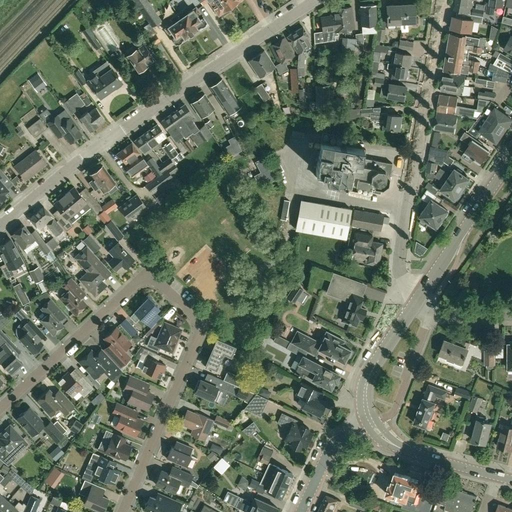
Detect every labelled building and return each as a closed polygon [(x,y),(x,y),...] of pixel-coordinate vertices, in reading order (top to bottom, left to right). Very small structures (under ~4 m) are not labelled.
[(148,0),(138,7),(150,23),(152,27),(161,20),(148,0)] [(209,1),(218,14),(225,9),(228,9),(229,7),(231,6),(226,0),(199,0),(203,5),(209,1)] [(471,13),(473,0),(455,0),(454,10),(471,13)] [(503,6),(503,0),(488,0),(488,4),(487,12),(494,13),(495,5),(503,6)] [(361,25),(377,24),(375,4),(360,5),(361,25)] [(416,19),(415,19),(414,4),(400,5),(401,23),(407,22),(407,25),(416,24),(416,19)] [(401,23),(400,5),(386,5),(387,15),(385,15),(386,24),(395,23),(396,29),(401,28),(401,23)] [(344,30),(355,28),(351,6),(340,8),(344,30)] [(177,13),(191,33),(201,27),(203,27),(205,25),(206,23),(207,22),(203,17),(199,19),(197,15),(200,13),(196,7),(187,13),(184,9),(177,13)] [(338,31),(344,30),(340,8),(330,9),(331,15),(321,17),(323,28),(324,28),(324,30),(323,30),(324,38),(334,37),(334,36),(338,35),(338,31)] [(191,33),(177,13),(171,18),(174,22),(165,28),(169,34),(173,32),(175,36),(171,38),(175,44),(177,43),(179,43),(181,42),(182,40),(191,33)] [(453,16),(451,30),(471,33),(473,21),(481,23),(483,16),(477,15),(472,14),(471,14),(470,20),(453,16)] [(511,18),(504,16),(502,22),(511,25),(511,18)] [(152,27),(150,23),(143,28),(150,37),(156,33),(152,27)] [(298,54),(311,46),(306,37),(308,36),(302,27),(287,36),(298,54)] [(383,40),(385,30),(378,29),(376,39),(383,40)] [(356,42),(354,59),(361,60),(364,38),(363,33),(355,34),(356,42)] [(450,33),(449,41),(478,46),(479,38),(466,36),(466,35),(450,33)] [(95,38),(91,42),(97,50),(101,46),(95,38)] [(285,60),(294,55),(284,38),(270,46),(279,63),(276,65),(279,73),(287,69),(284,63),(286,62),(285,60)] [(349,38),(347,54),(354,54),(356,39),(349,38)] [(411,50),(412,42),(399,40),(398,48),(411,50)] [(480,52),(481,47),(478,46),(449,41),(447,51),(463,54),(463,53),(468,54),(468,50),(480,52)] [(389,47),(379,45),(375,44),(373,51),(387,53),(389,47)] [(148,66),(154,62),(143,46),(135,51),(133,47),(125,52),(138,71),(147,65),(148,66)] [(259,77),(275,66),(264,50),(248,60),(259,77)] [(458,63),(478,67),(479,61),(467,59),(467,56),(463,55),(463,54),(447,51),(447,52),(445,61),(458,63)] [(409,67),(411,55),(395,52),(395,55),(393,55),(391,63),(394,63),(393,64),(396,64),(407,66),(407,67),(409,67)] [(497,57),(511,66),(511,59),(500,52),(497,57)] [(511,66),(497,57),(493,64),(511,72),(511,66)] [(477,72),(478,67),(458,63),(445,61),(444,70),(460,73),(461,68),(465,69),(465,70),(477,72)] [(406,70),(407,67),(407,66),(396,64),(393,64),(388,63),(387,68),(393,69),(392,76),(408,78),(409,71),(406,70)] [(511,72),(493,64),(492,65),(498,68),(497,72),(508,77),(510,77),(511,72)] [(297,68),(290,69),(293,93),(298,93),(298,84),(299,84),(298,75),(297,68)] [(82,86),(87,82),(79,69),(73,73),(82,86)] [(100,98),(121,82),(112,69),(100,77),(97,74),(88,80),(100,98)] [(444,72),(442,81),(464,85),(465,76),(444,72)] [(508,77),(497,72),(496,74),(494,74),(493,79),(506,82),(508,77)] [(34,88),(38,85),(40,86),(44,83),(38,75),(29,82),(34,88)] [(383,86),(384,79),(375,77),(374,85),(383,86)] [(476,77),(475,83),(485,84),(485,87),(494,89),(495,80),(476,77)] [(231,108),(239,103),(222,78),(210,86),(221,102),(225,99),(231,108)] [(281,108),(276,81),(270,82),(276,110),(281,108)] [(465,95),(466,92),(463,91),(464,85),(442,81),(441,91),(465,95)] [(404,99),(406,86),(389,83),(386,96),(404,99)] [(255,88),(264,101),(270,97),(261,84),(255,88)] [(328,86),(316,87),(316,109),(328,108),(328,86)] [(376,98),(378,92),(371,89),(369,96),(376,98)] [(86,96),(84,93),(79,96),(82,100),(85,105),(86,106),(91,103),(87,96),(86,96)] [(191,100),(191,103),(200,117),(214,107),(205,94),(197,98),(195,97),(191,100)] [(458,97),(440,94),(437,110),(455,113),(455,114),(473,118),(475,109),(456,105),(458,97)] [(475,109),(473,118),(477,118),(479,116),(480,116),(482,114),(487,106),(491,101),(479,98),(477,109),(475,109)] [(77,109),(69,99),(64,103),(71,113),(77,109)] [(487,106),(482,114),(504,130),(511,118),(496,108),(499,105),(492,100),(491,101),(487,106)] [(195,118),(185,104),(176,110),(183,119),(201,143),(202,143),(212,135),(205,124),(199,129),(193,120),(195,118)] [(399,129),(401,115),(385,112),(373,113),(372,107),(363,108),(360,108),(356,108),(343,109),(344,117),(361,116),(361,115),(370,115),(370,117),(372,117),(373,119),(383,121),(382,127),(393,129),(392,130),(397,131),(398,129),(399,129)] [(90,131),(104,120),(95,108),(88,113),(87,112),(80,117),(90,131)] [(183,119),(176,110),(169,115),(185,136),(188,134),(194,142),(197,140),(200,144),(201,143),(183,119)] [(455,132),(458,115),(437,111),(434,129),(455,132)] [(482,114),(480,116),(479,116),(477,118),(468,131),(477,137),(481,130),(496,141),(504,130),(482,114)] [(47,122),(58,137),(63,133),(70,143),(81,134),(78,129),(79,129),(70,117),(63,123),(57,115),(47,122)] [(185,136),(169,115),(161,121),(176,140),(183,135),(184,137),(185,136)] [(27,128),(34,137),(47,128),(40,118),(27,128)] [(213,125),(209,120),(204,123),(208,128),(213,125)] [(160,143),(167,138),(157,124),(150,129),(160,143)] [(142,135),(153,149),(160,143),(150,129),(142,135)] [(489,150),(480,144),(482,143),(465,131),(460,138),(469,144),(461,156),(470,162),(473,158),(480,163),(489,150)] [(153,149),(142,135),(134,140),(145,154),(153,149)] [(235,153),(240,150),(233,137),(228,140),(231,144),(235,153)] [(182,142),(189,151),(193,148),(186,139),(182,142)] [(389,184),(392,163),(364,157),(365,149),(321,140),(315,169),(319,169),(317,177),(372,188),(371,192),(380,194),(381,189),(389,184)] [(127,166),(141,156),(132,142),(116,154),(121,161),(123,160),(127,166)] [(162,147),(170,157),(171,159),(176,155),(178,154),(170,142),(162,147)] [(445,149),(431,146),(430,154),(443,156),(445,149)] [(25,180),(46,163),(35,150),(15,166),(25,180)] [(176,155),(171,159),(174,164),(184,157),(181,152),(178,154),(176,155)] [(447,157),(443,156),(430,154),(428,161),(436,162),(442,163),(447,157)] [(157,176),(166,169),(162,163),(159,166),(152,157),(146,161),(157,176)] [(162,163),(166,169),(167,169),(174,164),(171,159),(170,157),(162,163)] [(434,172),(436,162),(428,161),(426,171),(434,172)] [(156,175),(149,165),(148,166),(147,164),(139,170),(147,182),(156,175)] [(167,169),(171,174),(178,169),(174,164),(167,169)] [(96,170),(90,174),(94,179),(90,182),(95,189),(99,186),(103,191),(115,183),(103,166),(101,166),(99,167),(97,168),(96,170)] [(8,190),(7,188),(13,183),(0,168),(0,200),(6,195),(4,193),(8,190)] [(440,168),(438,172),(462,189),(465,183),(467,184),(469,180),(468,179),(469,178),(460,172),(462,171),(458,168),(457,170),(455,168),(449,177),(447,175),(448,173),(440,168)] [(166,169),(157,176),(146,184),(152,193),(173,177),(167,169),(166,169)] [(265,185),(273,181),(267,169),(260,173),(254,176),(257,183),(265,185)] [(459,193),(462,189),(438,172),(435,176),(443,181),(444,179),(447,180),(441,189),(443,190),(442,192),(446,194),(447,193),(455,199),(456,197),(457,198),(460,194),(459,193)] [(88,191),(82,197),(74,186),(64,195),(77,210),(87,202),(97,214),(103,209),(88,191)] [(448,210),(439,204),(443,199),(428,189),(422,198),(430,203),(421,216),(430,222),(429,223),(434,227),(435,225),(437,226),(438,224),(440,222),(441,220),(448,210)] [(67,219),(77,210),(64,195),(63,195),(61,193),(53,200),(55,203),(54,203),(64,215),(58,220),(66,231),(72,225),(67,219)] [(129,221),(147,207),(136,194),(119,207),(129,221)] [(105,212),(111,208),(109,206),(111,204),(107,197),(98,203),(103,209),(105,212)] [(346,238),(351,209),(301,199),(296,229),(346,238)] [(56,236),(63,230),(43,206),(29,218),(39,230),(46,224),(56,236)] [(381,231),(383,215),(354,209),(351,225),(381,231)] [(99,215),(106,223),(111,219),(104,211),(99,215)] [(117,240),(124,235),(112,220),(105,224),(117,240)] [(35,229),(30,233),(24,226),(12,234),(17,240),(14,241),(17,246),(19,244),(23,248),(27,252),(37,244),(44,254),(50,250),(35,229)] [(84,230),(87,235),(92,231),(88,226),(84,230)] [(378,265),(382,244),(371,242),(372,236),(356,233),(351,260),(378,265)] [(92,239),(89,236),(84,240),(87,244),(92,239)] [(53,237),(46,242),(51,249),(58,244),(53,237)] [(12,242),(10,239),(0,244),(0,247),(2,252),(1,253),(5,260),(6,260),(7,262),(1,266),(7,278),(18,272),(14,266),(23,262),(14,246),(12,242)] [(124,268),(134,259),(118,242),(108,251),(113,257),(108,262),(116,271),(122,266),(124,268)] [(103,280),(111,272),(87,246),(74,257),(88,272),(79,279),(95,296),(107,284),(103,280)] [(44,278),(39,266),(29,271),(35,282),(44,278)] [(335,296),(349,301),(342,320),(356,325),(358,318),(362,319),(365,309),(359,306),(362,297),(351,293),(355,281),(334,273),(331,280),(339,283),(335,296)] [(85,305),(86,304),(80,298),(85,293),(71,277),(60,284),(67,291),(60,298),(75,314),(80,309),(82,310),(85,307),(85,305)] [(44,281),(40,283),(45,292),(49,290),(44,281)] [(303,290),(295,285),(287,297),(294,302),(303,290)] [(306,294),(301,300),(306,304),(311,299),(306,294)] [(144,301),(129,317),(135,322),(140,317),(146,322),(151,326),(159,317),(154,313),(159,308),(153,303),(155,302),(147,295),(143,300),(144,301)] [(53,334),(63,325),(59,321),(65,316),(49,299),(41,307),(47,314),(40,320),(53,334)] [(38,327),(30,318),(21,308),(15,314),(23,322),(19,325),(17,329),(16,333),(18,336),(19,337),(18,338),(32,353),(43,343),(33,333),(38,327)] [(120,324),(131,336),(137,331),(126,318),(120,324)] [(158,351),(160,347),(171,351),(181,329),(164,322),(157,338),(151,336),(147,346),(158,351)] [(130,343),(116,327),(104,338),(110,344),(104,349),(120,366),(129,357),(122,350),(130,343)] [(0,361),(11,373),(22,362),(9,348),(13,344),(0,329),(0,361)] [(290,342),(300,347),(311,352),(311,351),(314,345),(318,347),(317,349),(318,349),(343,362),(344,362),(344,361),(346,357),(348,357),(351,351),(349,351),(349,350),(350,350),(350,349),(349,349),(341,345),(343,341),(343,340),(326,332),(326,331),(325,331),(325,332),(321,340),(321,339),(321,340),(321,341),(320,343),(296,330),(290,342)] [(235,349),(236,346),(219,339),(216,347),(214,346),(205,367),(206,367),(207,366),(216,370),(223,353),(231,357),(232,354),(233,355),(235,349)] [(467,348),(469,343),(462,340),(460,346),(445,340),(440,353),(456,359),(454,363),(462,366),(468,349),(467,348)] [(297,353),(300,347),(290,342),(290,341),(287,348),(297,353)] [(495,366),(495,341),(485,341),(485,366),(495,366)] [(156,353),(144,348),(139,359),(145,361),(141,369),(160,377),(165,365),(153,360),(156,353)] [(91,350),(79,361),(94,378),(102,370),(111,379),(120,370),(101,349),(95,355),(91,350)] [(335,381),(338,375),(302,356),(293,373),(301,376),(303,373),(330,387),(333,380),(335,381)] [(68,371),(58,380),(72,395),(78,390),(83,396),(92,388),(82,376),(77,381),(68,371)] [(240,387),(245,389),(249,380),(243,378),(242,380),(229,375),(226,381),(231,383),(240,387)] [(223,380),(215,376),(211,384),(205,382),(200,380),(195,392),(212,399),(218,402),(221,395),(225,397),(231,383),(226,381),(223,380)] [(149,385),(142,382),(129,377),(124,389),(132,392),(128,400),(147,408),(153,394),(146,391),(149,385)] [(295,396),(304,400),(301,406),(319,415),(325,402),(319,399),(322,393),(311,388),(301,383),(295,396)] [(444,398),(447,391),(428,383),(424,397),(423,397),(414,422),(426,427),(429,418),(431,419),(434,412),(432,411),(435,402),(434,401),(436,395),(444,398)] [(245,389),(240,387),(236,395),(245,399),(249,391),(245,389)] [(473,392),(457,387),(455,394),(471,399),(473,392)] [(270,395),(268,391),(262,388),(259,394),(268,399),(270,395)] [(48,390),(37,400),(51,414),(59,407),(65,414),(73,406),(58,390),(53,395),(48,390)] [(477,411),(482,398),(474,395),(469,408),(477,411)] [(131,408),(117,402),(112,413),(120,416),(115,426),(135,435),(142,420),(128,414),(131,408)] [(29,407),(17,419),(32,435),(44,424),(29,407)] [(199,415),(187,410),(181,424),(193,429),(190,434),(204,440),(213,420),(199,414),(199,415)] [(214,421),(229,428),(232,422),(217,415),(214,421)] [(486,443),(491,423),(482,421),(483,417),(477,415),(474,426),(476,426),(472,440),(486,443)] [(288,416),(282,427),(287,432),(283,440),(291,443),(290,446),(298,450),(300,445),(304,447),(305,445),(307,446),(309,441),(308,440),(311,433),(307,431),(308,429),(293,421),(294,419),(288,416)] [(69,427),(76,432),(81,424),(75,419),(69,427)] [(56,441),(64,435),(50,421),(43,427),(56,441)] [(253,421),(242,430),(248,436),(256,430),(258,432),(260,431),(253,421)] [(500,424),(498,434),(500,434),(497,446),(511,450),(511,446),(511,423),(511,427),(500,424)] [(22,439),(10,425),(0,434),(0,458),(8,465),(17,457),(10,450),(22,439)] [(113,439),(111,438),(108,443),(102,441),(98,449),(119,458),(120,456),(125,458),(130,446),(122,443),(124,437),(115,433),(113,439)] [(171,446),(166,458),(186,467),(194,448),(176,441),(173,447),(171,446)] [(260,453),(263,454),(260,461),(267,464),(273,451),(263,446),(260,453)] [(114,483),(120,471),(114,469),(117,463),(93,453),(89,463),(96,466),(93,474),(100,477),(98,480),(106,483),(107,480),(114,483)] [(224,455),(223,458),(229,465),(232,459),(224,455)] [(56,487),(68,474),(59,466),(47,480),(56,487)] [(161,470),(155,484),(174,492),(179,482),(187,486),(192,475),(172,466),(169,474),(161,470)] [(277,482),(286,487),(292,473),(277,466),(272,477),(278,480),(277,482)] [(0,510),(8,501),(2,495),(6,490),(3,488),(4,486),(16,473),(11,468),(4,477),(0,481),(0,510)] [(386,493),(393,495),(393,496),(400,498),(400,497),(406,500),(404,505),(425,511),(426,511),(435,488),(419,483),(419,480),(411,477),(404,474),(404,475),(395,472),(391,484),(389,484),(386,493)] [(282,496),(286,487),(277,482),(278,480),(272,477),(266,489),(282,496)] [(266,485),(252,478),(248,486),(255,489),(255,490),(262,494),(266,485)] [(96,484),(84,479),(79,493),(87,496),(84,503),(102,511),(108,498),(92,491),(96,484)] [(471,511),(477,497),(473,495),(452,488),(454,484),(445,481),(438,503),(445,505),(444,509),(452,511),(471,511)] [(240,496),(228,490),(223,500),(235,506),(247,511),(274,511),(277,507),(255,497),(251,504),(246,502),(248,500),(240,496)] [(33,511),(40,499),(31,495),(26,505),(23,511),(33,511)] [(335,511),(341,501),(328,496),(326,495),(318,511),(335,511)] [(150,496),(144,509),(149,511),(169,511),(170,510),(174,511),(177,511),(181,503),(169,498),(167,503),(150,496)] [(365,510),(368,502),(352,497),(350,505),(365,510)] [(23,511),(26,505),(23,503),(22,504),(18,501),(14,506),(8,501),(0,510),(0,511),(23,511)] [(511,511),(511,508),(498,503),(494,511),(511,511)]
